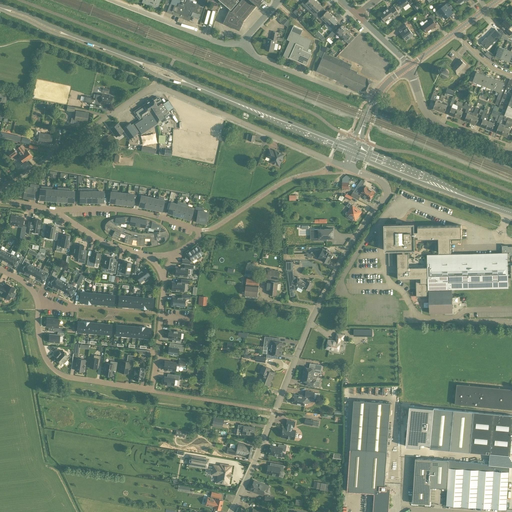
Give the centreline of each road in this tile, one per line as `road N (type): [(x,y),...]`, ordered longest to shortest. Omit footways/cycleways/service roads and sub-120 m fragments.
road 1 (unclassified): [(231,511),(317,307),(385,196),(385,185),(347,167)]
road 2 (tertiary): [(0,7),(353,151)]
road 3 (residential): [(12,182),(154,86),(347,167)]
road 4 (residential): [(174,253),(196,229),(143,213),(56,210)]
road 5 (residential): [(152,390),(53,369),(39,341),(41,302)]
road 6 (tertiary): [(353,151),(511,212)]
road 7 (residential): [(511,153),(429,118),(408,66)]
road 8 (residential): [(242,40),(215,41),(109,0)]
road 9 (residential): [(349,93),(259,59),(242,40)]
